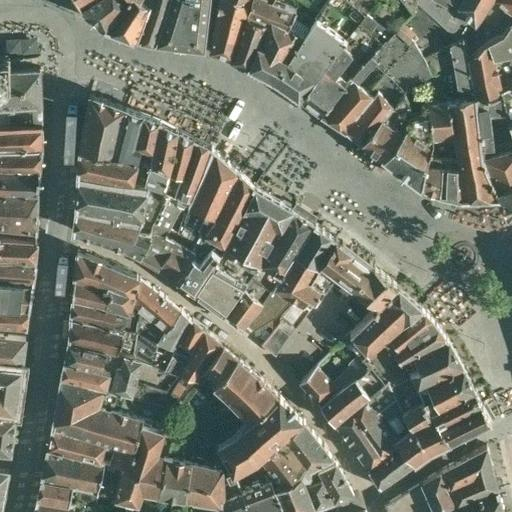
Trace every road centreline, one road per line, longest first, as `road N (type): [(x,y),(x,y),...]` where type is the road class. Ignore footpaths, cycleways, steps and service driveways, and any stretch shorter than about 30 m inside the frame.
road 1 (residential): [(373,499),(289,385),(206,311),(160,277),(56,231)]
road 2 (residential): [(511,425),(373,499)]
road 3 (residential): [(26,461),(47,331)]
